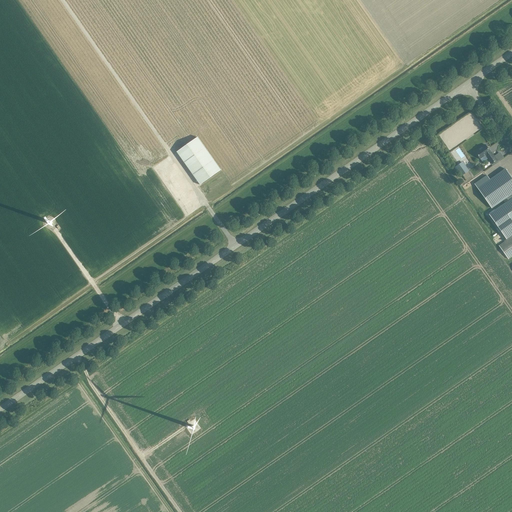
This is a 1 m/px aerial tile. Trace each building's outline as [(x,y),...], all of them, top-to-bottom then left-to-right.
[(221,170),(197,137),(176,152),(200,185),(221,170)] [(485,145),(484,145),(475,152),(480,159),(485,155),(491,164),(497,160),(496,160),(495,158),(490,151),(490,152),(485,145)] [(460,164),(455,167),(462,175),(466,172),(460,164)] [(511,178),(506,169),(490,180),(486,175),(474,183),(478,189),(491,208),(503,200),(506,203),(511,198),(511,178)] [(511,235),(511,198),(506,203),(502,206),(489,215),(506,239),(511,235)] [(511,236),(499,246),(508,259),(511,256),(511,236)]
